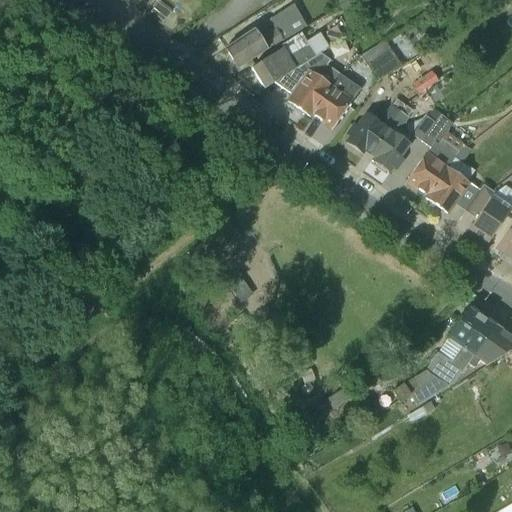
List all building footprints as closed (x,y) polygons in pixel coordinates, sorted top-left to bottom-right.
[(171,12),(159,2),(148,15),(160,25),(171,12)] [(237,70),(254,59),(305,26),(292,6),(268,21),(274,31),(259,40),(253,31),(224,50),(237,70)] [(366,68),(389,51),(382,41),(359,58),(366,68)] [(251,70),(263,90),(284,78),(314,59),(307,47),(288,59),(282,51),(251,70)] [(287,103),(309,119),(311,116),(338,76),(325,67),(328,61),(319,55),(314,59),(284,78),(298,87),(287,103)] [(444,64),(431,72),(430,71),(410,85),(417,96),(438,82),(450,73),(444,64)] [(338,76),(311,116),(323,124),(322,125),(331,131),(359,90),(338,76)] [(381,126),(364,114),(356,128),(353,126),(347,136),(350,138),(346,144),(361,155),(363,151),(369,155),(403,107),(395,101),(390,108),(389,107),(381,119),(385,122),(381,126)] [(411,112),(403,107),(369,155),(375,159),(373,163),(388,174),(392,168),(395,170),(402,160),(400,159),(409,146),(392,134),(395,129),(399,132),(408,120),(407,118),(411,112)] [(414,188),(426,196),(445,170),(446,169),(454,158),(454,157),(438,146),(451,125),(440,117),(435,124),(420,144),(428,150),(405,183),(413,189),(414,188)] [(461,164),(467,156),(470,152),(465,149),(462,147),(454,157),(454,158),(461,164)] [(466,182),(454,174),(446,169),(445,170),(426,196),(424,199),(446,215),(458,198),(468,184),(466,182)] [(487,244),(499,228),(511,207),(511,192),(504,187),(494,195),(478,185),(472,194),(461,210),(475,220),(468,231),(487,244)] [(511,225),(496,250),(511,260),(511,225)] [(409,396),(415,406),(452,383),(465,365),(464,364),(491,327),(467,311),(447,340),(460,349),(450,363),(437,354),(424,373),(393,392),(399,402),(409,396)] [(485,368),(501,356),(511,350),(511,341),(491,327),(464,364),(465,365),(452,383),(415,406),(416,408),(454,383),(466,366),(473,370),(478,363),(485,368)] [(430,402),(421,408),(425,415),(435,410),(430,402)] [(299,418),(289,425),(294,433),(304,426),(311,422),(306,414),(299,418)] [(300,444),(292,432),(283,438),(291,450),(300,444)] [(304,442),(290,452),(298,464),(312,454),(311,453),(316,449),(310,440),(305,443),(304,442)]
